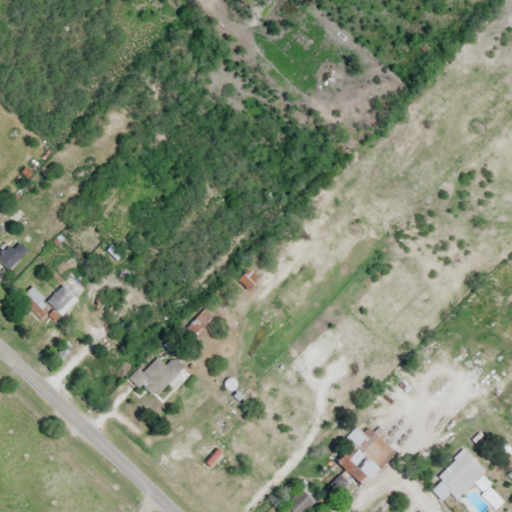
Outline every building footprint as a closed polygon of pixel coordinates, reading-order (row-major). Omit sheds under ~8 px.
[(255,281),(244,270),(234,281),(245,292),(255,281)] [(75,302),(59,286),(43,303),(58,318),(75,302)] [(19,298),(37,317),(47,306),(29,288),(19,298)] [(140,384),(152,397),(174,376),(154,357),(140,371),(146,377),(140,384)] [(359,489),(392,454),(378,440),(383,435),(376,429),(369,437),(357,425),(341,442),(348,449),(334,464),(359,489)] [(189,449),(211,470),(223,457),(191,427),(176,444),(186,453),(189,449)] [(453,501),(482,473),(462,452),(425,488),(438,502),(447,494),(453,501)] [(310,511),(314,509),(297,491),(280,508),(283,511),(310,511)]
